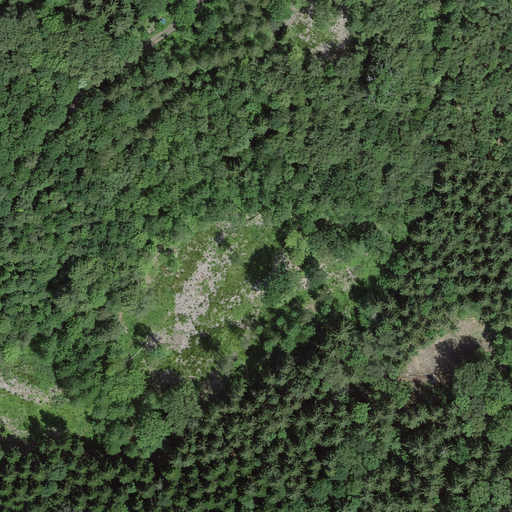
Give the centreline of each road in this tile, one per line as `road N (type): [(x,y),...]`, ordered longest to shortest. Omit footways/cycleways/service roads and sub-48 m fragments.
road 1 (track): [(0,225),(78,101),(201,0)]
road 2 (track): [(425,511),(454,466),(511,324)]
